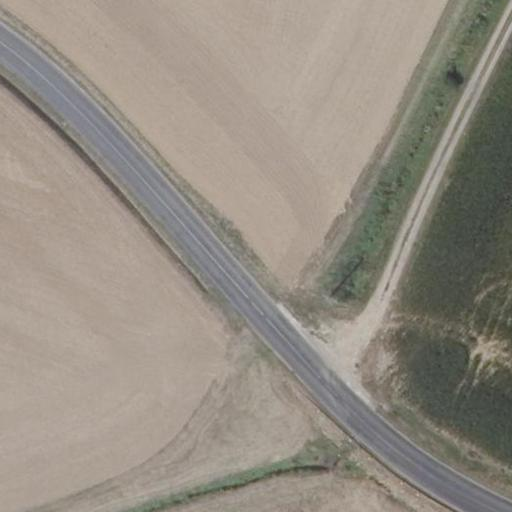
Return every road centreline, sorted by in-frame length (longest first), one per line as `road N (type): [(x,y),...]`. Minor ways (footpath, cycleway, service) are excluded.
road 1 (secondary): [(499,511),(434,478),(367,421),(87,121),(0,40)]
road 2 (track): [(511,12),(332,382)]
road 3 (track): [(247,288),(169,463),(54,511)]
